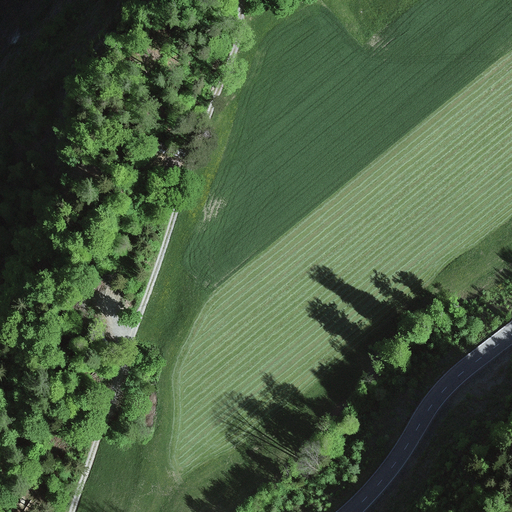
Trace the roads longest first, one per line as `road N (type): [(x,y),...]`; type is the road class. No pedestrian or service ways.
road 1 (track): [(240,0),(239,34),(70,511)]
road 2 (tertiary): [(351,511),(445,388),(511,334)]
